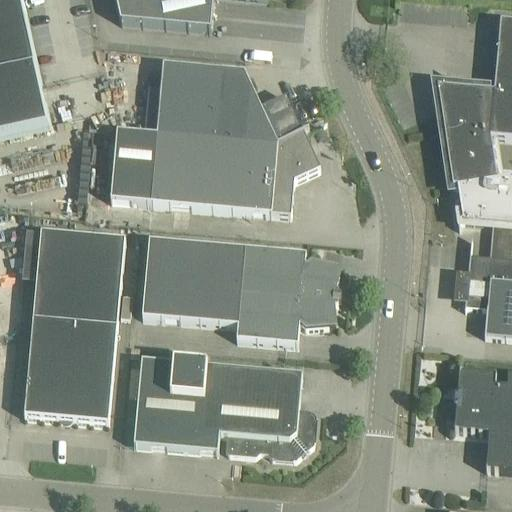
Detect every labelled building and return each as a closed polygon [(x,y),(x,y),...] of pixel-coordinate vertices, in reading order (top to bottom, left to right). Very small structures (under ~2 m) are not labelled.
[(0,0),(0,140),(47,130),(17,0),(0,0)] [(214,0),(269,5),(267,0),(114,0),(120,27),(211,36),(214,0)] [(494,96),(490,96),(450,92),(448,92),(452,117),(442,119),(453,192),(457,191),(458,197),(459,206),(455,206),(459,234),(460,234),(459,227),(493,230),(496,230),(511,231),(511,26),(500,26),(494,96)] [(163,70),(157,139),(277,151),(303,138),(286,102),(261,114),(244,78),(224,76),(163,70)] [(111,206),(271,221),(291,222),(294,187),(320,175),(303,138),(277,151),(157,140),(117,137),(111,206)] [(464,286),(462,300),(464,301),(466,301),(466,302),(465,315),(466,312),(469,312),(487,314),(485,342),(511,344),(511,231),(496,230),(493,262),(492,262),(492,265),(484,264),(473,263),(473,264),(471,280),(468,280),(468,281),(467,286),(464,286)] [(125,246),(41,239),(26,237),(22,287),(36,288),(24,422),(108,429),(117,333),(123,270),(125,246)] [(306,260),(245,254),(149,246),(142,323),(238,331),(236,346),(298,351),(300,330),(306,335),(336,332),(334,312),(337,312),(339,296),(335,296),(341,276),(312,268),(305,272),(306,260)] [(302,380),(282,378),(141,366),(134,451),(218,459),(219,441),(227,441),(225,455),(229,460),(256,462),(260,459),(268,459),(272,464),(295,466),(314,450),(316,422),(313,418),(299,416),(302,380)] [(495,379),(480,378),(460,376),(458,398),(455,400),(454,412),(456,415),(454,436),(489,439),(486,476),(511,478),(511,380),(508,381),(506,393),(494,391),(495,379)]
